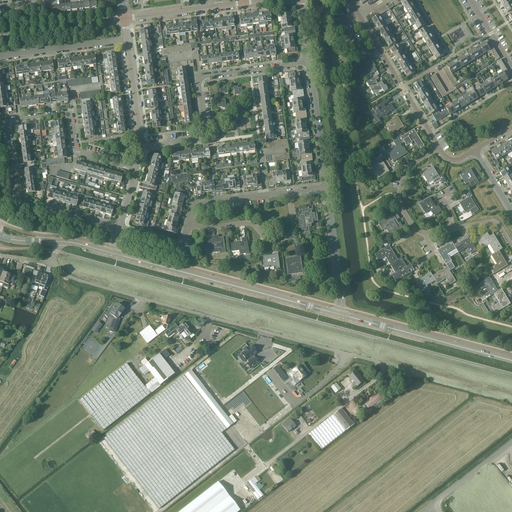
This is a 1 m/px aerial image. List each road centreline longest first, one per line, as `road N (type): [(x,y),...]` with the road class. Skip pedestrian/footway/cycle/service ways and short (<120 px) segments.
road 1 (unclassified): [(382,366),(80,280),(51,264)]
road 2 (residential): [(141,143),(205,136),(197,75),(310,61)]
road 3 (secondary): [(338,314),(111,253)]
road 4 (residential): [(118,228),(16,200),(5,120)]
road 5 (secondary): [(511,361),(338,314)]
road 6 (residential): [(134,167),(77,150),(70,113),(5,120)]
road 7 (residential): [(288,192),(293,226),(285,236),(270,237),(253,223),(188,225)]
road 8 (residential): [(452,228),(417,231),(398,198),(409,165),(438,147)]
road 9 (unknown): [(248,428),(259,433),(351,354)]
road 10 (residential): [(0,55),(127,39)]
road 11 (residential): [(338,314),(326,187)]
road 12 (residential): [(326,187),(310,61)]
road 13 (tertiary): [(0,35),(124,18)]
road 14 (tertiary): [(124,18),(243,2)]
